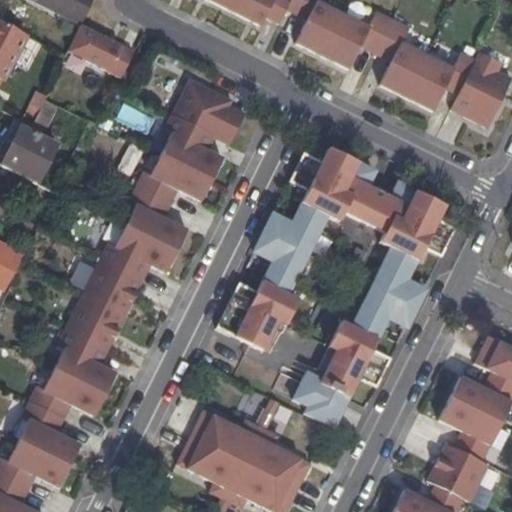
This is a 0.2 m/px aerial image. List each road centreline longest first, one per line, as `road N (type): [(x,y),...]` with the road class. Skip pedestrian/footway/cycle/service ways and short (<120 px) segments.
road 1 (residential): [(97,511),(303,98)]
road 2 (residential): [(345,511),(455,295)]
road 3 (residential): [(498,191),(303,98)]
road 4 (residential): [(303,98),(138,12),(136,0)]
